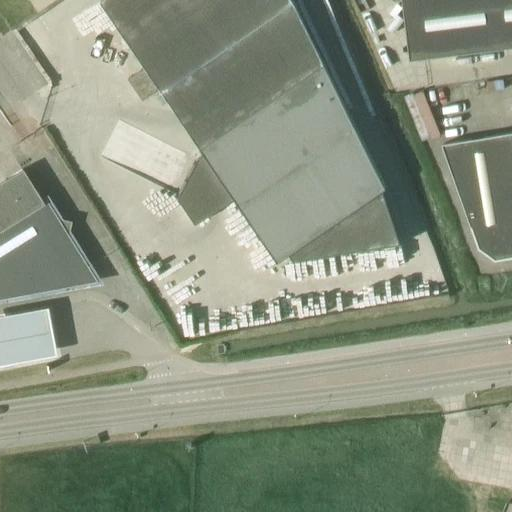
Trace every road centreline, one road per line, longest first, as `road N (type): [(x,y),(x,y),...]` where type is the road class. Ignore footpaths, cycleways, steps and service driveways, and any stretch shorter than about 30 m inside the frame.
road 1 (tertiary): [(511,341),(0,411)]
road 2 (tertiary): [(0,433),(511,369)]
